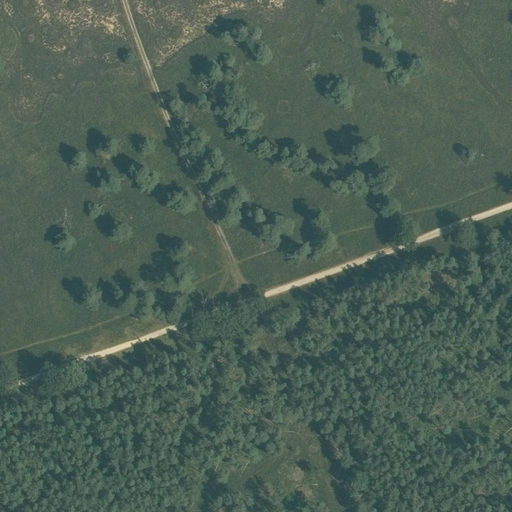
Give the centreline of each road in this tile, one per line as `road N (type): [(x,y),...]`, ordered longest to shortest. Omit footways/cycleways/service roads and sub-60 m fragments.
road 1 (track): [(511,204),(0,389)]
road 2 (unknown): [(0,350),(169,295),(247,255),(440,205),(511,177)]
